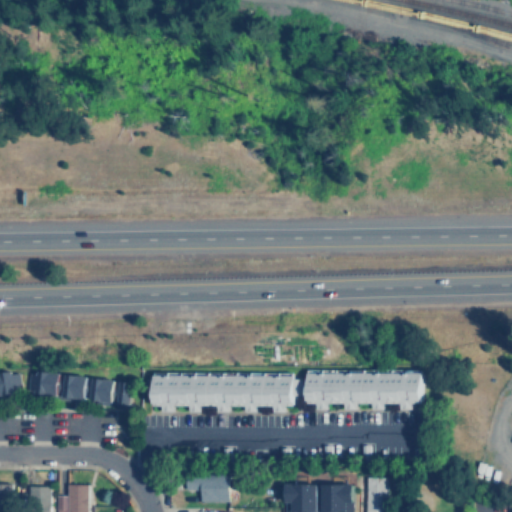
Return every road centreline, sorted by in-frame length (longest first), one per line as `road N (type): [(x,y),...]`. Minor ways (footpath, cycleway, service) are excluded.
road 1 (motorway): [(0,295),(511,278)]
road 2 (motorway): [(511,229),(0,237)]
road 3 (residential): [(130,480),(91,454),(0,453)]
